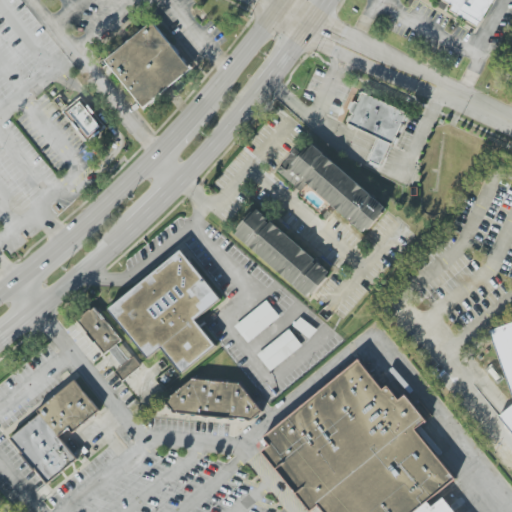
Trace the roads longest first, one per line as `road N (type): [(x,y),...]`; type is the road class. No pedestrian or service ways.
road 1 (residential): [(314,28),(326,45),(442,90)]
road 2 (residential): [(442,90),(435,79),(314,28)]
road 3 (secondary): [(177,184),(264,85)]
road 4 (secondary): [(36,312),(133,226)]
road 5 (secondary): [(280,11),(201,106)]
